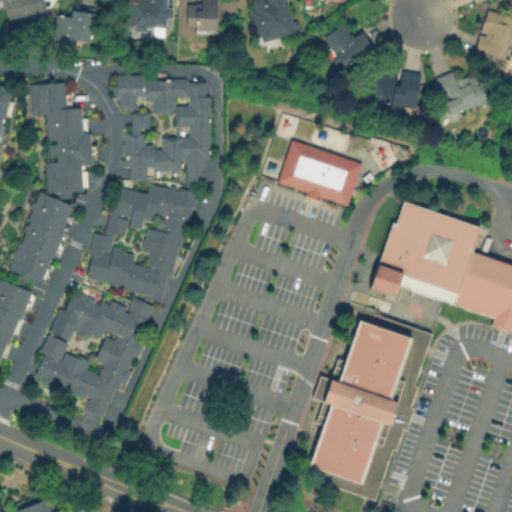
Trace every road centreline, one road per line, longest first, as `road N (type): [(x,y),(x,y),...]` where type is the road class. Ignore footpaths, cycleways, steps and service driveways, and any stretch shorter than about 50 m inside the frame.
road 1 (residential): [(0,410),(116,151),(114,121),(91,81),(76,72),(0,67)]
road 2 (tertiary): [(128,491),(0,436)]
